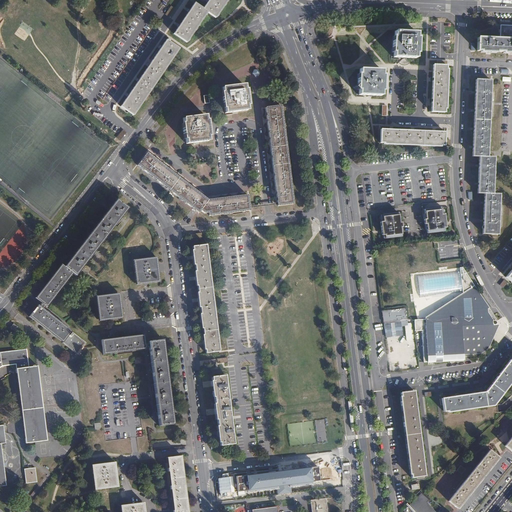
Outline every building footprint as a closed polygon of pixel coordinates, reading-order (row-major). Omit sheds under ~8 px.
[(209,0),(203,10),(194,4),(174,34),(187,43),(207,13),(215,18),(227,0),(209,0)] [(511,23),(501,23),(500,39),(511,39),(511,23)] [(416,33),(394,33),(394,38),(393,38),(392,54),(394,54),(393,58),(415,59),(415,54),(417,55),(418,39),(416,39),(416,33)] [(511,39),(500,39),(478,39),(477,53),(511,53),(511,39)] [(167,42),(122,108),(134,116),(179,50),(167,42)] [(446,67),(434,67),(432,114),(445,114),(445,111),(447,111),(448,71),(446,71),(446,67)] [(381,72),(360,71),(360,76),(358,76),(357,91),(359,91),(359,96),(380,97),(380,92),(382,92),(383,77),(381,77),(381,72)] [(246,85),(221,88),(224,113),(249,110),(246,85)] [(492,85),(477,85),(474,161),(480,161),(479,199),(486,199),(484,239),(500,240),(501,199),(495,199),(496,162),(489,162),(492,85)] [(289,167),(287,152),(281,106),(266,107),(275,177),(277,192),(279,205),(294,203),(289,167)] [(207,115),(182,118),(185,147),(210,144),(207,115)] [(380,143),(382,145),(384,145),(384,146),(441,149),(441,148),(444,148),(445,135),(381,131),(380,143)] [(151,153),(141,165),(205,217),(252,212),(249,196),(210,202),(151,153)] [(130,209),(120,200),(67,267),(64,264),(37,299),(47,307),(74,273),(78,276),(130,209)] [(442,207),(426,209),(427,219),(425,219),(425,224),(428,223),(429,233),(445,231),(445,227),(446,227),(445,214),(443,214),(442,207)] [(399,212),(383,214),(384,221),(381,221),(383,235),(385,234),(386,238),(402,236),(401,227),(402,226),(402,222),(400,222),(399,212)] [(208,252),(195,254),(207,352),(220,350),(208,252)] [(158,255),(140,256),(143,278),(159,275),(158,255)] [(498,321),(490,309),(489,309),(486,306),(487,304),(475,288),(427,319),(417,320),(415,320),(416,331),(423,331),(424,362),(464,360),(464,354),(478,353),(480,353),(482,352),(483,351),(484,349),(485,348),(485,346),(485,344),(485,342),(484,341),(495,328),(497,328),(498,327),(499,327),(500,326),(501,325),(501,324),(500,323),(499,322),(498,321)] [(120,295),(103,297),(106,318),(123,315),(120,295)] [(87,343),(40,306),(31,317),(79,354),(87,343)] [(406,307),(381,310),(383,322),(407,319),(406,307)] [(20,329),(14,324),(11,328),(17,332),(20,329)] [(146,349),(146,348),(146,343),(145,336),(102,341),(104,355),(146,349)] [(150,343),(150,348),(160,425),(174,424),(163,339),(149,340),(150,343)] [(26,443),(48,441),(38,366),(29,367),(27,349),(0,352),(0,367),(4,366),(16,364),(26,443)] [(511,358),(487,391),(442,397),(443,409),(447,409),(448,411),(494,405),(511,381),(511,358)] [(235,443),(225,375),(212,377),(221,444),(235,443)] [(400,396),(410,473),(411,473),(412,477),(425,475),(414,391),(401,392),(401,396),(400,396)] [(489,451),(448,501),(457,510),(499,459),(489,451)] [(189,511),(182,455),(169,457),(175,511),(189,511)] [(114,465),(98,466),(100,487),(117,484),(114,465)] [(241,489),(251,488),(280,484),(280,491),(294,489),(293,482),(322,479),(321,466),(240,476),(241,489)] [(36,483),(36,468),(24,469),(25,484),(36,483)] [(406,503),(414,511),(435,511),(427,502),(429,499),(421,490),(406,503)] [(329,511),(328,497),(313,498),(314,511),(329,511)]
